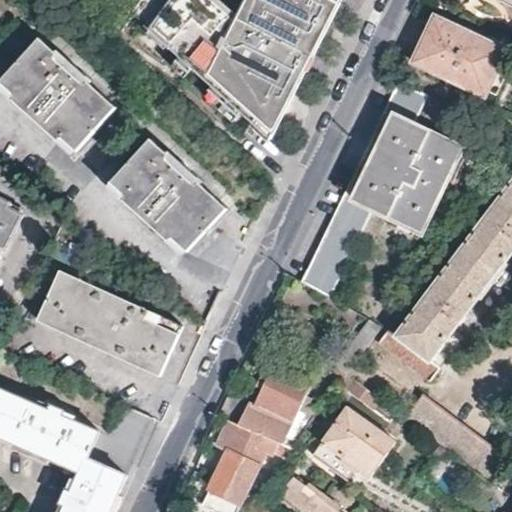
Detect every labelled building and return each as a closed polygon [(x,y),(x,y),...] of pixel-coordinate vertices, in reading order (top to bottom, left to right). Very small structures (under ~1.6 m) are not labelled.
[(340,7),(344,0),(250,0),(243,14),(225,0),(144,0),(136,13),(235,98),(276,131),(309,68),(340,7)] [(485,98),(507,52),(434,17),(413,63),(485,98)] [(117,102),(89,77),(86,80),(75,70),(80,64),(69,54),(64,60),(54,51),(56,48),(40,33),(1,75),(17,90),(14,93),(59,134),(62,130),(78,145),(117,102)] [(414,126),(428,96),(401,85),(352,185),(304,284),(331,299),(373,211),(421,234),(463,150),(414,126)] [(228,204),(199,177),(195,180),(187,172),(192,167),(180,156),(174,161),(165,153),(168,150),(152,135),(113,176),(129,191),(126,195),(170,236),(175,232),(189,246),(209,225),(228,204)] [(483,297),(505,267),(503,265),(511,253),(511,168),(511,169),(511,168),(511,186),(399,336),(391,329),(380,343),(432,382),(443,369),(434,362),(445,346),(444,345),(481,296),(483,297)] [(0,247),(12,224),(16,226),(24,210),(9,202),(11,197),(0,191),(0,247)] [(181,324),(61,269),(39,319),(161,371),(170,350),(181,324)] [(347,375),(383,328),(369,320),(335,368),(335,377),(342,382),(347,375)] [(218,417),(290,447),(292,448),(298,440),(287,435),(300,409),(306,412),(314,398),(308,395),(314,381),(276,362),(255,405),(230,393),(218,417)] [(374,409),(381,400),(355,380),(348,390),(374,409)] [(152,413),(122,400),(108,432),(3,386),(0,393),(0,432),(53,455),(82,467),(62,511),(110,511),(117,497),(136,452),(152,413)] [(459,458),(491,483),(510,460),(424,395),(406,419),(440,445),(459,458)] [(313,456),(341,478),(350,466),(368,480),(395,445),(348,409),(313,456)] [(269,470),(274,474),(290,447),(218,417),(214,428),(235,438),(203,505),(217,511),(236,511),(266,452),(272,455),(274,452),(279,455),(269,470)] [(491,483),(459,458),(450,470),(483,494),(491,483)] [(344,511),(298,477),(285,494),(308,511),(344,511)]
